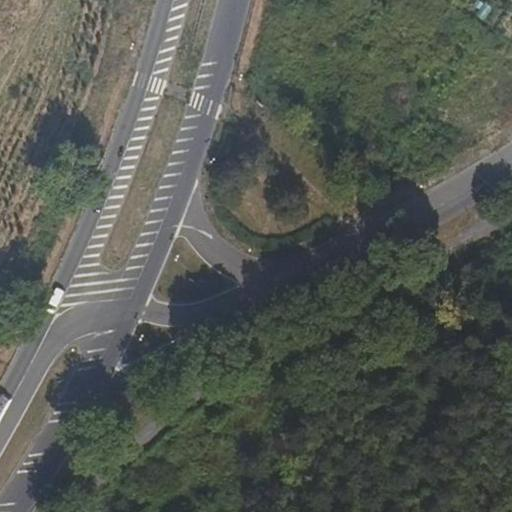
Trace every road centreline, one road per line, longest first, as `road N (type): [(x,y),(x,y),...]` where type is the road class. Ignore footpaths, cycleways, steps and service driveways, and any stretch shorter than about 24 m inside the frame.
road 1 (secondary): [(163,0),(96,211),(0,420)]
road 2 (tertiary): [(92,396),(267,303),(328,257)]
road 3 (secondary): [(179,204),(244,0)]
road 4 (secondary): [(328,257),(207,311),(133,312)]
road 5 (tertiary): [(328,257),(511,164)]
road 6 (secondary): [(133,312),(59,332),(0,421)]
road 7 (secondary): [(328,257),(244,272),(211,249),(179,204)]
road 8 (secondary): [(20,511),(92,396)]
